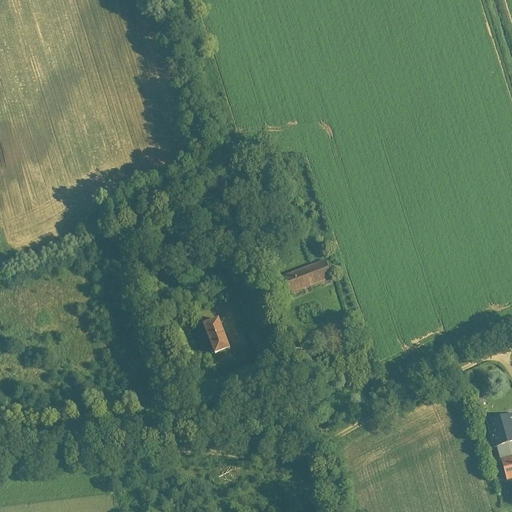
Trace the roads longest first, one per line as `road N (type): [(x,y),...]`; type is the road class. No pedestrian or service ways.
road 1 (track): [(511,346),(309,457),(162,449),(0,454)]
road 2 (track): [(309,457),(242,270)]
